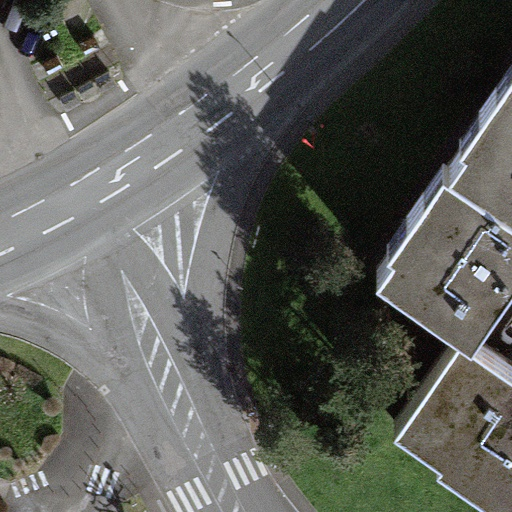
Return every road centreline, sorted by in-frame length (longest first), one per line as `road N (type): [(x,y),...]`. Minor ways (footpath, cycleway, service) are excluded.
road 1 (residential): [(83,195),(165,379)]
road 2 (secondary): [(204,116),(342,0)]
road 3 (residential): [(56,511),(78,460),(165,379)]
road 4 (residential): [(165,379),(234,511)]
road 5 (secondary): [(83,195),(204,116)]
road 6 (unclassified): [(124,0),(204,116)]
road 7 (unclassified): [(53,209),(0,91)]
